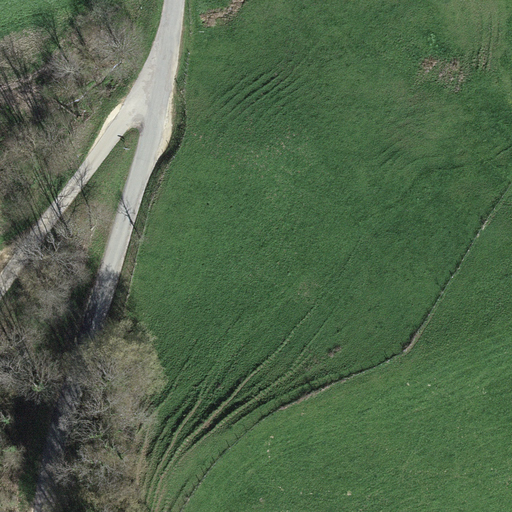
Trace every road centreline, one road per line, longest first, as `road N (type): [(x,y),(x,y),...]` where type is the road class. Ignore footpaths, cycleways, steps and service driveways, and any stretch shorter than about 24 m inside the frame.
road 1 (unclassified): [(162,56),(148,141),(84,311),(39,511)]
road 2 (unclassified): [(0,280),(162,56)]
